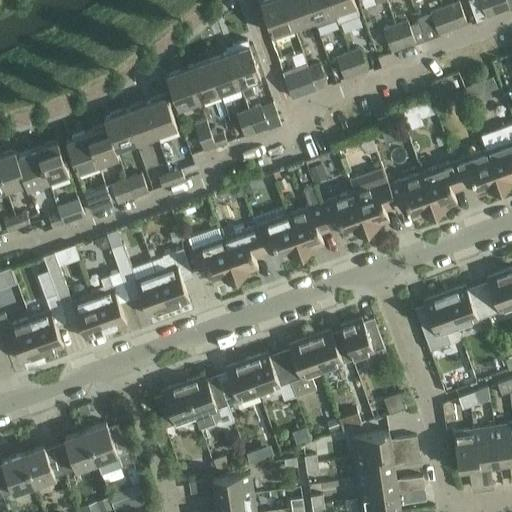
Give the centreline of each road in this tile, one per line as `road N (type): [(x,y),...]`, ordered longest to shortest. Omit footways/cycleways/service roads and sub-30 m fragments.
road 1 (residential): [(0,249),(187,186),(511,23)]
road 2 (residential): [(118,359),(378,270)]
road 3 (residential): [(378,270),(430,428),(446,508)]
road 4 (residential): [(175,511),(118,359)]
road 5 (residential): [(378,270),(511,219)]
